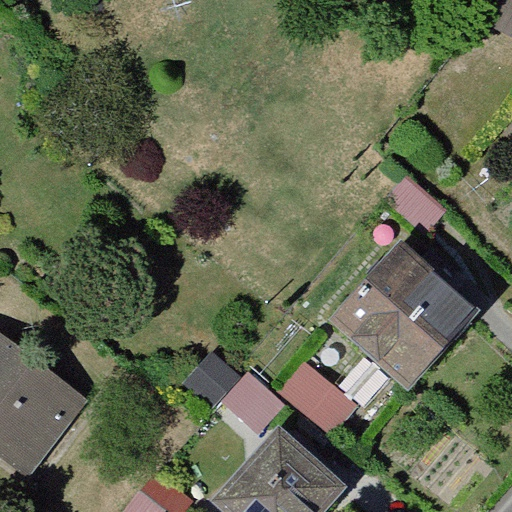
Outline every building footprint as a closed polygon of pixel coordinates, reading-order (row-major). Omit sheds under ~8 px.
[(377,215),(414,246),(435,222),(397,190),(377,215)] [(376,253),(302,338),(385,409),(459,325),(376,253)] [(0,353),(0,481),(9,489),(71,405),(0,353)] [(275,412),(331,455),(354,428),(292,377),(269,405),(275,412)] [(253,438),(275,412),(244,386),(223,412),(253,438)] [(261,439),(196,511),(323,511),(332,501),(261,439)]
